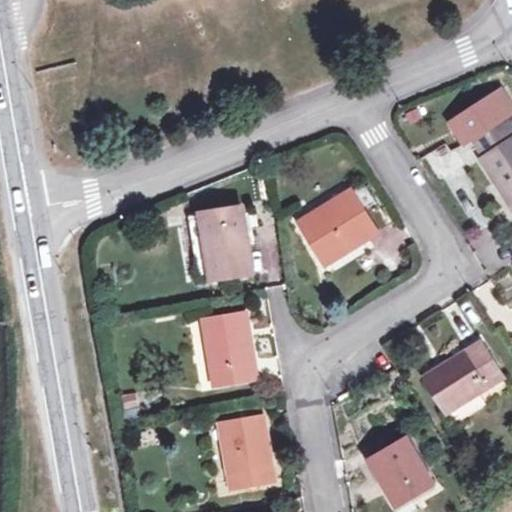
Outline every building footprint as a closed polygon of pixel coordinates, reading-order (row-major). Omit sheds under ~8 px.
[(148,82),(157,106),(185,96),(176,72),(148,82)] [(464,143),(472,138),(484,157),(481,159),(511,207),(511,206),(511,116),(510,114),(511,112),(511,108),(501,90),(451,122),(464,143)] [(364,183),(353,190),(362,206),(375,199),(364,183)] [(379,233),(362,206),(353,190),(300,223),(326,265),(379,233)] [(255,272),(244,209),(202,216),(213,279),(255,272)] [(216,385),(257,378),(246,315),(205,322),(216,385)] [(481,344),(428,377),(450,412),(503,379),(481,344)] [(126,421),(140,419),(137,396),(122,398),(126,421)] [(223,426),(233,487),(275,480),(264,419),(223,426)] [(372,462),(397,504),(413,495),(433,484),(407,441),(413,438),(405,425),(368,448),(376,460),(372,462)] [(412,511),(420,508),(413,495),(397,504),(401,511),(412,511)]
